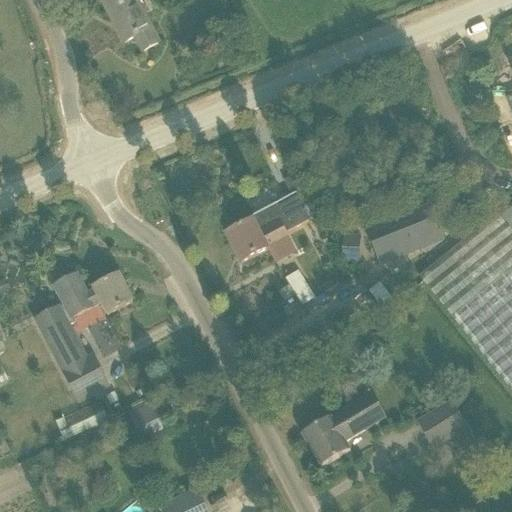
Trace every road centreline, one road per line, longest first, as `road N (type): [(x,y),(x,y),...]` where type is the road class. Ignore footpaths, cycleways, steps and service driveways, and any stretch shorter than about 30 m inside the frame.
road 1 (unclassified): [(304,511),(189,289),(146,227),(121,210),(90,157)]
road 2 (tertiary): [(90,157),(476,0)]
road 3 (unclassified): [(90,157),(43,0)]
